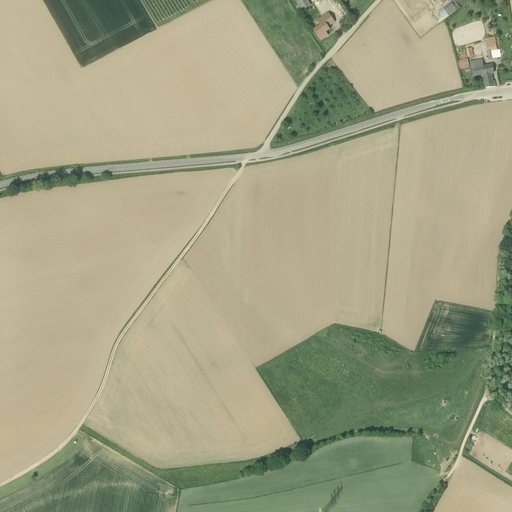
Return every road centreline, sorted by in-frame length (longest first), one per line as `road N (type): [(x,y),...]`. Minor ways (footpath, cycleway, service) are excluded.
road 1 (track): [(0,483),(64,444),(92,406),(122,332),(242,162)]
road 2 (tertiary): [(259,155),(445,100),(511,90)]
road 3 (tertiary): [(0,184),(259,155)]
road 4 (unclassified): [(259,155),(307,78),(378,0)]
road 5 (track): [(486,396),(498,268),(511,231)]
road 6 (track): [(425,511),(486,396)]
